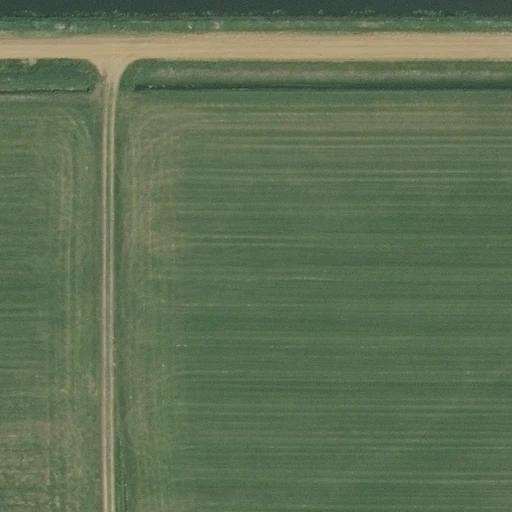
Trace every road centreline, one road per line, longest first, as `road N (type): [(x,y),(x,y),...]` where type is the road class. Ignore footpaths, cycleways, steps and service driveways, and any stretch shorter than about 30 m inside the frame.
road 1 (track): [(511,47),(0,43)]
road 2 (track): [(113,44),(115,511)]
